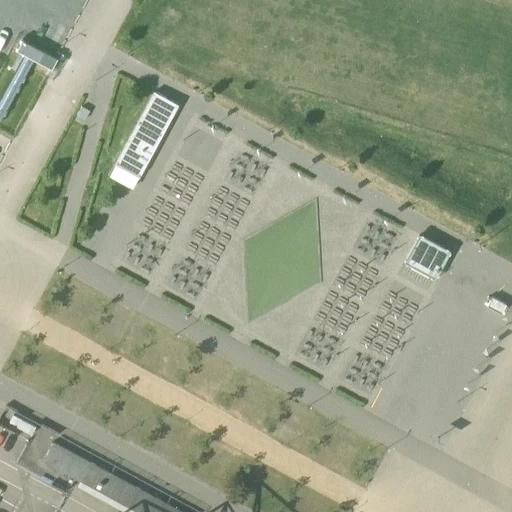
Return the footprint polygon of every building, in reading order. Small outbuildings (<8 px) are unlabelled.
[(115,164),(139,177),(150,156),(144,152),(160,122),(167,126),(178,105),(154,91),(115,164)] [(167,126),(160,122),(144,152),(150,156),(167,126)] [(197,137),(188,155),(207,165),(216,147),(197,137)] [(419,235),(405,262),(434,278),(449,251),(419,235)] [(185,511),(52,444),(43,461),(76,479),(135,511),(185,511)]
